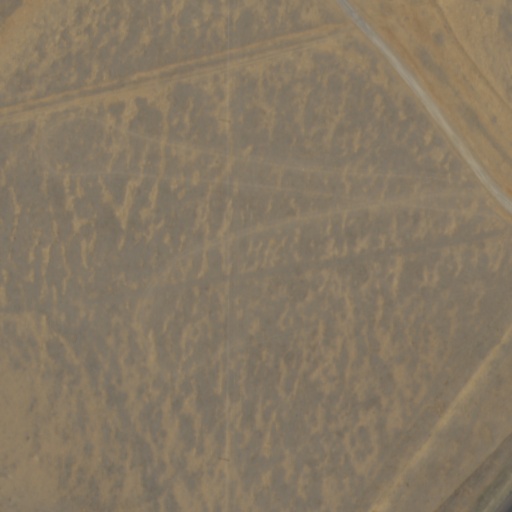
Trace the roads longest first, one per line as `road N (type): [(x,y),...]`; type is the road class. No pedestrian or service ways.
road 1 (residential): [(0,221),(151,217),(511,231)]
road 2 (residential): [(370,0),(485,137),(511,185)]
